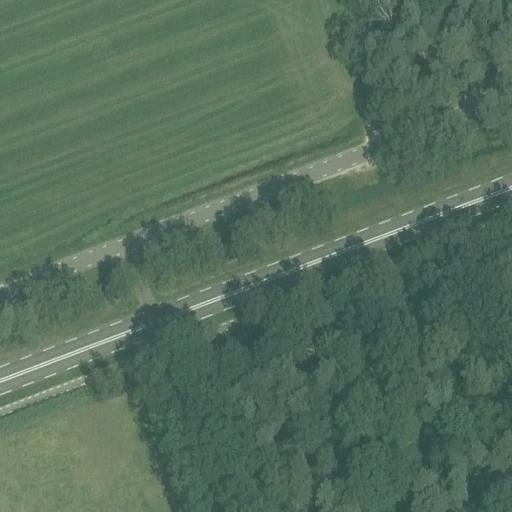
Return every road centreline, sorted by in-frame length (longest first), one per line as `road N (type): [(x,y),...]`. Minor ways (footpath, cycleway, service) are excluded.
road 1 (unclassified): [(125,244),(442,123),(511,86)]
road 2 (primary): [(155,322),(511,185)]
road 3 (unclassified): [(224,511),(155,322)]
road 4 (primary): [(0,381),(155,322)]
road 5 (unclassified): [(0,292),(125,244)]
